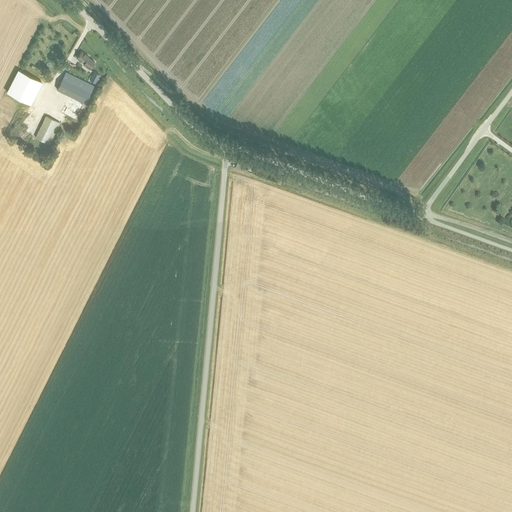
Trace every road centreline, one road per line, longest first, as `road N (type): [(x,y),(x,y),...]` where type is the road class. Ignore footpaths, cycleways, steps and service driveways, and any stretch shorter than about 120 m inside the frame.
road 1 (unclassified): [(192,511),(228,145)]
road 2 (unclassified): [(228,145),(193,126),(71,0)]
road 3 (unclassified): [(228,145),(419,217)]
road 4 (unclassified): [(419,217),(511,93)]
